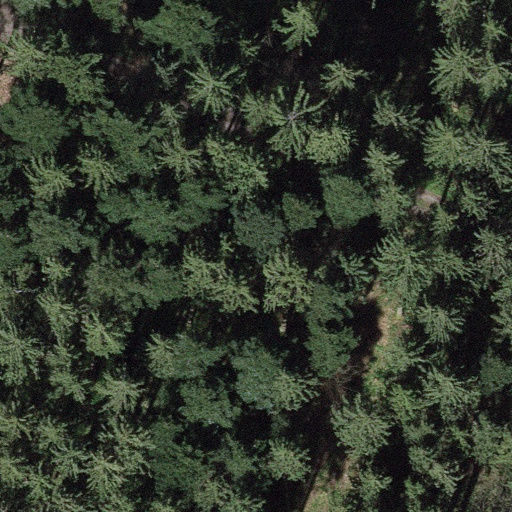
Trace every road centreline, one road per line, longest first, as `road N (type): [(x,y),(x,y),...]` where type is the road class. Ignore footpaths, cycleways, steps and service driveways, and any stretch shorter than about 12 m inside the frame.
road 1 (track): [(0,25),(511,254)]
road 2 (track): [(244,132),(94,511)]
